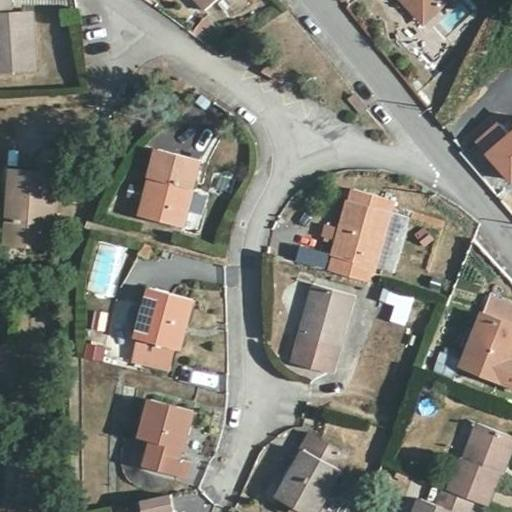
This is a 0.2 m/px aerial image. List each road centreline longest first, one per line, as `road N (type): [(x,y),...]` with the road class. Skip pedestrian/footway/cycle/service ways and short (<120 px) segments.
road 1 (residential): [(229,501),(256,395),(264,218),(294,142)]
road 2 (unclassified): [(294,142),(267,100),(112,0)]
road 3 (unclassified): [(451,162),(313,0)]
road 4 (residential): [(294,142),(451,162)]
